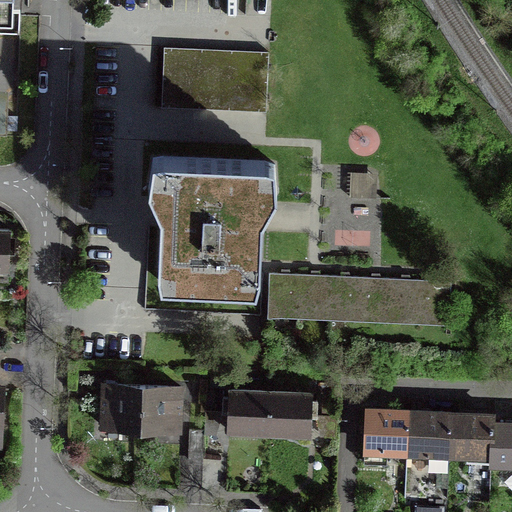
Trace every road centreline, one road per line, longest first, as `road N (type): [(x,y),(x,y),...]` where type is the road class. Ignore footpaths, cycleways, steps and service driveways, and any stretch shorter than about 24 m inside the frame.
road 1 (residential): [(41,511),(51,191)]
road 2 (residential): [(343,511),(351,399),(365,385),(511,393)]
road 3 (residential): [(51,191),(59,0)]
